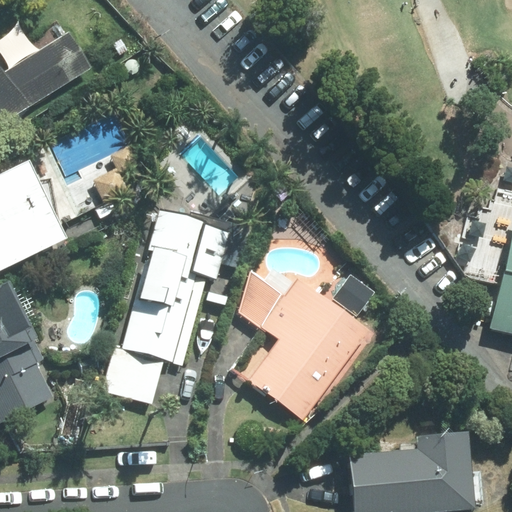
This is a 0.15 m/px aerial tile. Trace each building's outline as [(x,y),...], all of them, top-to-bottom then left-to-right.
[(0,115),(5,121),(91,67),(69,32),(5,75),(0,69),(0,115)] [(39,179),(30,160),(0,173),(0,270),(67,238),(59,221),(51,177),(39,179)] [(231,232),(162,212),(124,346),(165,357),(181,362),(205,277),(217,280),(231,232)] [(511,224),(487,330),(511,336),(511,224)] [(233,370),(303,420),(333,392),(375,333),(297,278),(293,284),(270,270),(264,281),(250,272),(237,310),(262,328),(233,370)] [(0,380),(36,363),(44,359),(34,340),(38,338),(10,280),(0,285),(0,380)] [(117,344),(103,389),(151,404),(165,357),(124,346),(117,344)] [(0,422),(53,397),(36,363),(0,380),(0,422)] [(419,451),(351,456),(356,511),(429,511),(474,508),(468,433),(418,438),(419,451)]
